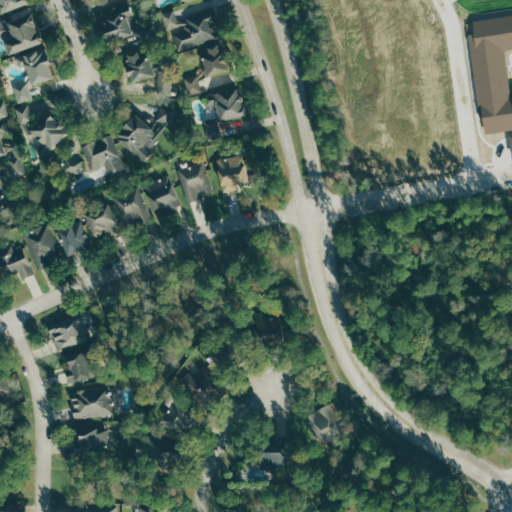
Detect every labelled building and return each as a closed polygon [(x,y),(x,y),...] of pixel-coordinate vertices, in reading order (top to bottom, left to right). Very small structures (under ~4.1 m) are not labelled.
[(0,0),(0,13),(29,4),(27,0),(0,0)] [(150,25),(134,30),(127,7),(98,16),(107,43),(138,34),(140,42),(154,38),(150,25)] [(176,20),(173,10),(163,13),(174,50),(218,38),(210,10),(176,20)] [(44,42),(35,13),(7,21),(12,38),(4,40),(8,53),(44,42)] [(206,77),(231,69),(223,42),(198,50),(206,77)] [(156,74),(145,47),(124,56),(135,83),(156,74)] [(26,64),(32,86),(56,80),(47,48),(15,56),(18,66),(26,64)] [(184,91),(196,92),(198,77),(186,76),(184,91)] [(172,81),(158,80),(157,94),(171,95),(172,81)] [(13,87),(19,103),(31,98),(26,82),(13,87)] [(220,119),(246,115),(241,87),(203,94),(205,106),(217,103),(220,119)] [(0,101),(0,118),(10,115),(5,100),(0,101)] [(14,109),(19,124),(31,120),(26,105),(14,109)] [(41,141),(35,147),(44,156),(68,131),(48,112),(30,130),(41,141)] [(142,143),(155,131),(137,113),(116,135),(142,161),(151,152),(142,143)] [(207,141),(220,138),(215,118),(202,121),(207,141)] [(0,156),(5,155),(12,177),(23,174),(14,146),(5,149),(0,133),(6,131),(3,122),(0,122),(0,156)] [(0,156),(19,151),(15,138),(12,139),(7,122),(0,123),(0,156)] [(125,173),(110,135),(81,147),(92,175),(105,169),(109,180),(125,173)] [(217,157),(222,188),(249,184),(244,153),(217,157)] [(82,159),(63,157),(61,173),(80,175),(82,159)] [(212,193),(202,161),(176,169),(186,201),(212,193)] [(180,202),(168,174),(143,185),(155,213),(180,202)] [(111,198),(125,228),(150,217),(136,186),(111,198)] [(4,205),(12,213),(24,202),(17,194),(4,205)] [(105,232),(109,240),(121,234),(108,203),(85,213),(95,236),(105,232)] [(57,230),(68,256),(90,246),(78,220),(57,230)] [(21,234),(38,270),(51,264),(47,256),(59,251),(46,223),(21,234)] [(0,248),(0,265),(8,284),(33,273),(21,245),(13,248),(11,244),(0,248)] [(56,350),(91,337),(82,312),(47,325),(56,350)] [(257,315),(257,347),(283,347),(283,315),(257,315)] [(209,354),(224,371),(244,353),(229,336),(209,354)] [(70,382),(101,371),(92,346),(67,355),(71,369),(66,371),(70,382)] [(0,368),(0,395),(10,392),(0,368)] [(227,390),(205,368),(190,384),(212,405),(227,390)] [(70,390),(73,417),(111,414),(109,386),(70,390)] [(160,423),(189,440),(202,418),(173,401),(160,423)] [(305,415),(321,453),(347,442),(330,404),(305,415)] [(107,454),(107,428),(76,428),(76,454),(107,454)] [(175,470),(183,448),(146,434),(138,455),(175,470)] [(286,437),(259,437),(259,468),(286,468),(286,437)] [(0,511),(7,511),(8,503),(0,502),(0,511)]
